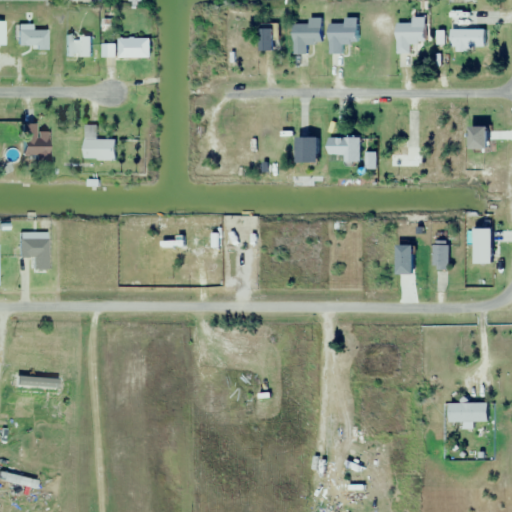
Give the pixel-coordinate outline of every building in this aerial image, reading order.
[(448,48),(486,48),(486,30),(476,30),(476,11),(448,11),(448,48)] [(358,18),(344,19),(344,24),(328,24),(328,55),(343,54),(343,44),(359,44),(358,18)] [(424,18),(411,18),(411,23),(395,23),(395,54),(409,54),(409,44),(424,44),(424,18)] [(293,25),(293,55),(307,55),(307,45),(320,45),(320,19),(308,19),(308,25),(293,25)] [(258,53),(272,53),(272,30),(258,30),(258,53)] [(64,57),(91,57),(91,36),(64,36),(64,57)] [(149,39),(117,39),(117,59),(149,59),(149,39)] [(114,58),(115,45),(102,45),(102,58),(114,58)] [(46,132),(35,133),(35,125),(20,125),(21,161),(47,160),(46,132)] [(83,161),(115,161),(115,140),(97,140),(97,126),(83,126),(83,161)] [(317,138),(294,138),(294,162),(317,162),(317,138)] [(359,138),(328,138),(328,162),(359,162),(359,138)] [(214,142),(190,142),(190,157),(214,157),(214,142)] [(415,146),(399,146),(399,151),(386,151),(386,169),(415,169),(415,146)] [(46,240),(17,240),(17,259),(31,259),(31,271),(46,271),(46,240)] [(448,245),(436,245),(436,270),(448,270),(448,245)] [(413,273),(413,247),(402,247),(402,273),(413,273)] [(58,397),(59,381),(13,378),(12,395),(58,397)] [(251,395),(241,395),(242,415),(251,414),(251,395)] [(469,426),(485,426),(485,398),(461,398),(461,413),(469,413),(469,426)]
